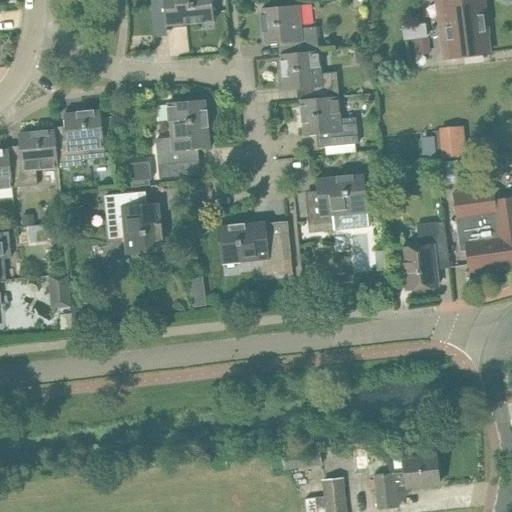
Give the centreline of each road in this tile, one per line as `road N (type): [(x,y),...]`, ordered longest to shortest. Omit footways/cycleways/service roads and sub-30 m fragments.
road 1 (unclassified): [(0,377),(441,327)]
road 2 (residential): [(265,182),(245,95),(232,77),(113,68),(32,28)]
